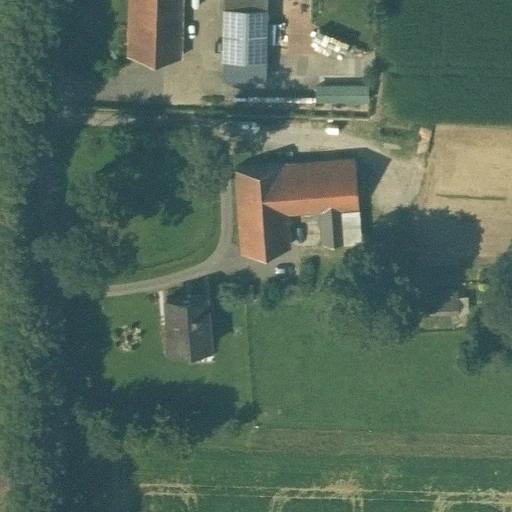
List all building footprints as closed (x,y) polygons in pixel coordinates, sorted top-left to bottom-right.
[(165,0),(106,0),(106,59),(166,59),(165,0)] [(247,2),(203,4),(205,58),(250,56),(247,2)] [(317,80),(317,96),(370,97),(371,81),(317,80)] [(361,207),(358,157),(232,164),(237,251),(294,248),(292,211),(361,207)] [(410,311),(466,309),(465,286),(409,289),(410,311)] [(189,348),(188,291),(144,292),(145,349),(189,348)]
